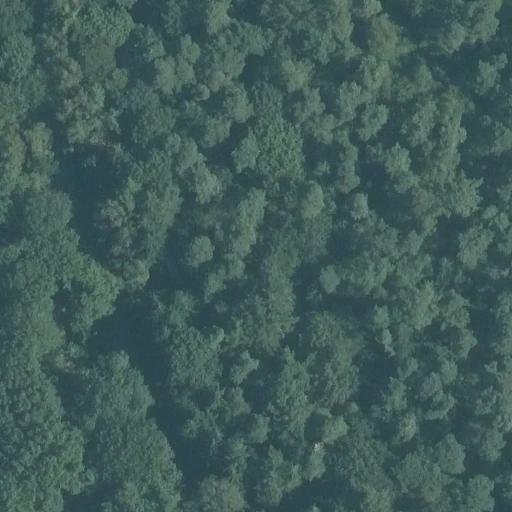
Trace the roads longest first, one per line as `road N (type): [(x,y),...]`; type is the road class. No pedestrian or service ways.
road 1 (track): [(279,0),(272,93),(306,313),(349,411),(414,511)]
road 2 (unclassified): [(185,511),(14,0)]
